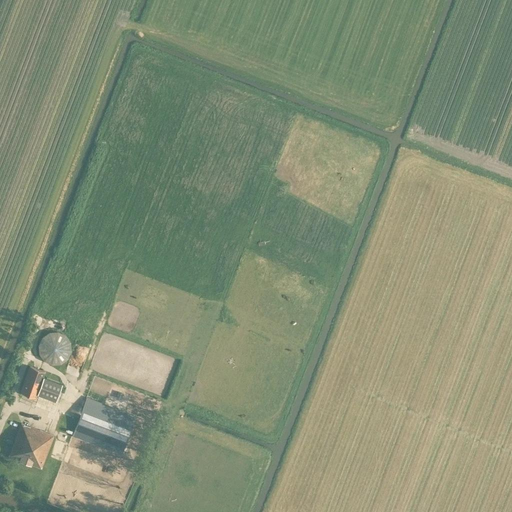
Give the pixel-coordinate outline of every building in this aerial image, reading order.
[(154,196),(93,173),(44,305),(105,328),(154,196)] [(70,345),(69,342),(68,339),(67,336),(65,334),(62,332),(59,331),(57,330),(54,330),(52,330),(49,331),(46,333),(44,335),(43,336),(41,339),(40,342),(40,345),(40,348),(41,350),(42,353),(44,355),(46,357),(49,358),(52,359),(54,360),(57,360),(60,359),(63,357),(65,356),(67,353),(68,350),(69,348),(70,345)] [(60,385),(42,379),(45,372),(30,366),(20,393),(35,398),(37,395),(54,401),(60,385)] [(86,398),(78,420),(61,414),(55,431),(68,436),(68,434),(122,454),(136,418),(86,398)] [(9,455),(41,468),(53,436),(22,423),(9,455)]
